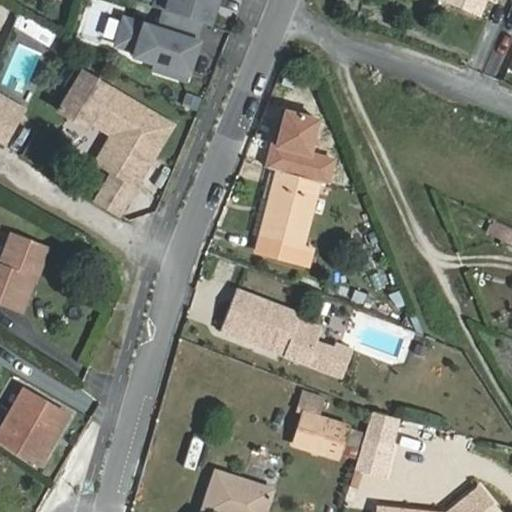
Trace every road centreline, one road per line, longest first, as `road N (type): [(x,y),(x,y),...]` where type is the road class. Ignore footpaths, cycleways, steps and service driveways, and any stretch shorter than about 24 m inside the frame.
road 1 (residential): [(106,507),(179,263),(287,12)]
road 2 (track): [(511,408),(435,260),(418,245),(337,45)]
road 3 (residential): [(287,12),(337,45),(511,109)]
